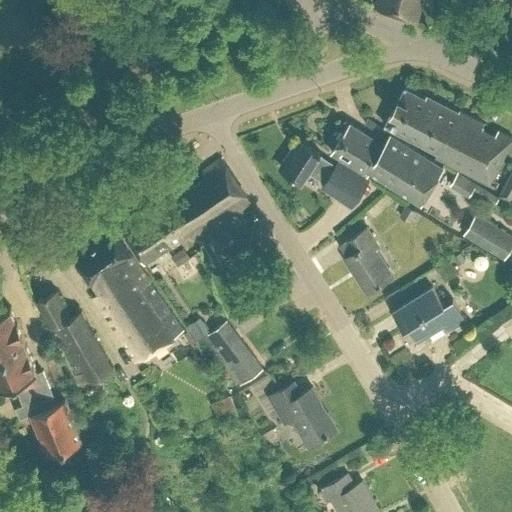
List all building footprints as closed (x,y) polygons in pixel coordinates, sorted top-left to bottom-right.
[(377,0),(376,5),(416,18),(421,0),(377,0)] [(159,52),(155,41),(144,37),(133,41),(128,50),(131,63),(143,67),(154,64),(159,52)] [(406,86),(385,124),(438,151),(436,156),(497,187),(499,182),(493,179),(511,142),(511,134),(500,129),(496,133),(484,127),(485,121),(460,108),(459,111),(427,94),(426,96),(406,86)] [(368,115),(364,121),(373,126),(376,121),(368,115)] [(384,144),(368,134),(369,132),(351,120),(333,149),(369,172),(370,169),(420,201),(443,165),(391,133),(384,144)] [(299,139),(281,167),(301,180),(308,170),(324,181),(322,185),(351,205),(368,179),(339,159),(336,164),(319,153),(321,151),(317,148),(316,150),(299,139)] [(250,199),(221,157),(203,169),(206,178),(196,185),(191,177),(159,198),(161,200),(123,225),(146,261),(190,232),(193,237),(250,199)] [(458,170),(454,177),(464,184),(472,189),(473,187),(476,181),(458,170)] [(511,172),(501,194),(511,199),(511,172)] [(410,220),(416,210),(406,204),(399,214),(410,220)] [(464,232),(504,256),(511,241),(511,234),(475,212),(464,232)] [(367,290),(393,274),(370,239),(374,236),(367,225),(345,239),(352,249),(344,254),(367,290)] [(136,287),(151,277),(120,229),(75,258),(90,281),(95,278),(103,290),(95,295),(104,310),(137,289),(136,287)] [(183,245),(176,250),(183,261),(190,256),(183,245)] [(461,250),(452,255),(457,263),(466,258),(461,250)] [(184,327),(151,277),(136,287),(137,289),(104,310),(136,359),(184,327)] [(433,283),(393,308),(404,327),(409,324),(418,339),(444,323),(448,329),(466,318),(453,296),(444,301),(433,283)] [(72,315),(58,289),(39,298),(81,382),(112,367),(108,356),(83,309),(72,315)] [(7,394),(19,389),(28,412),(32,411),(31,412),(48,454),(82,440),(65,398),(52,403),(49,395),(54,393),(44,367),(37,369),(12,305),(0,309),(0,386),(3,385),(7,394)] [(264,366),(228,317),(210,330),(202,315),(188,322),(197,338),(206,334),(241,383),(264,366)] [(45,351),(60,389),(70,385),(54,347),(45,351)] [(295,380),(269,395),(284,422),(293,417),(308,444),(338,427),(329,410),(328,410),(313,385),(302,392),(295,380)] [(211,404),(219,422),(238,413),(230,395),(211,404)] [(122,471),(138,465),(130,445),(114,451),(122,471)] [(348,471),(322,486),(321,484),(318,486),(320,488),(321,488),(327,499),(332,496),(340,511),(382,511),(363,478),(355,483),(348,471)] [(143,511),(137,499),(107,511),(143,511)]
